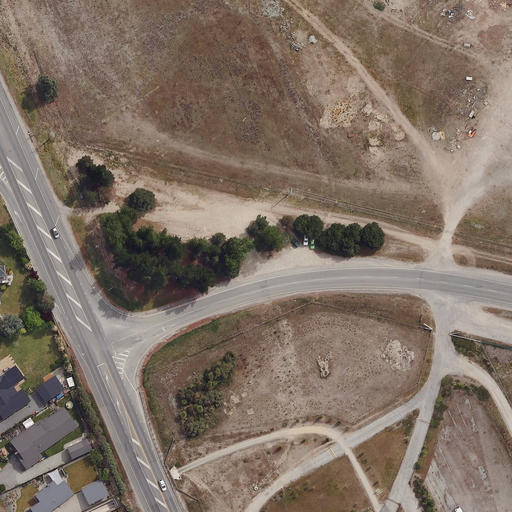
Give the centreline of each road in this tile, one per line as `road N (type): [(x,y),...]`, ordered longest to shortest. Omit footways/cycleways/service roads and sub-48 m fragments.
road 1 (secondary): [(511,294),(387,277),(319,279),(194,309),(98,348)]
road 2 (primary): [(0,138),(98,348)]
road 3 (primary): [(98,348),(169,511)]
